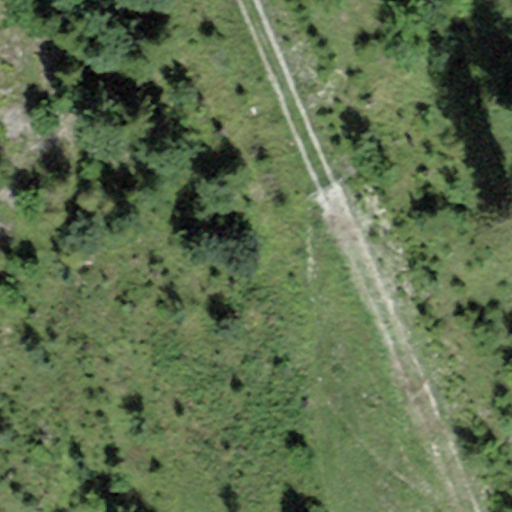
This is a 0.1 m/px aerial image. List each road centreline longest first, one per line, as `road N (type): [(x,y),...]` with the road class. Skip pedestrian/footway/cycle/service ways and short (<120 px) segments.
road 1 (track): [(311,150),(466,511)]
road 2 (track): [(247,0),(311,150)]
